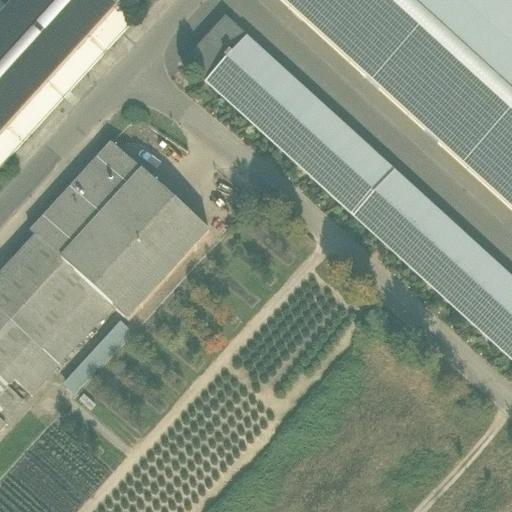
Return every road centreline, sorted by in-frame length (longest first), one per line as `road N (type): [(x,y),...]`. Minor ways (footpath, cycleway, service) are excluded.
road 1 (residential): [(511,400),(135,64)]
road 2 (residential): [(135,64),(0,211)]
